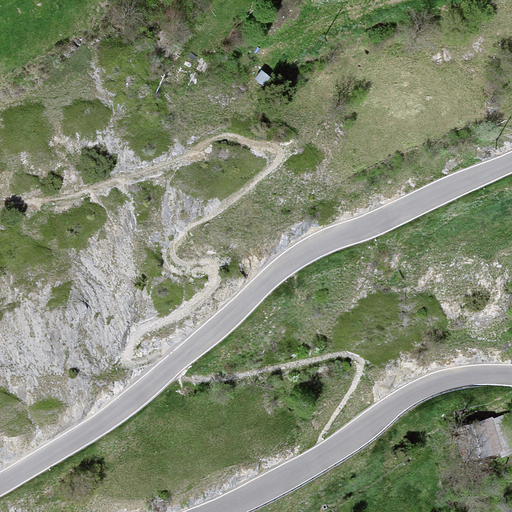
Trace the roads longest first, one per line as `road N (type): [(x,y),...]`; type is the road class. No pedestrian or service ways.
road 1 (tertiary): [(0,484),(115,413),(305,251),(511,161)]
road 2 (tertiary): [(511,374),(461,376),(418,389),(310,463),(215,511)]
